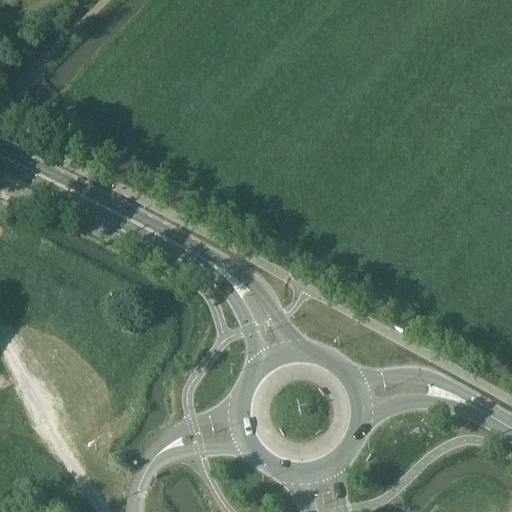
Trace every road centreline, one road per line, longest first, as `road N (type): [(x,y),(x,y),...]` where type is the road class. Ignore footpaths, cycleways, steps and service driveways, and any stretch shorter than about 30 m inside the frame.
road 1 (secondary): [(276,358),(255,307),(226,274),(0,155)]
road 2 (secondary): [(276,358),(245,390),(243,430),(281,470),(317,471)]
road 3 (tertiary): [(511,429),(419,388),(358,396)]
